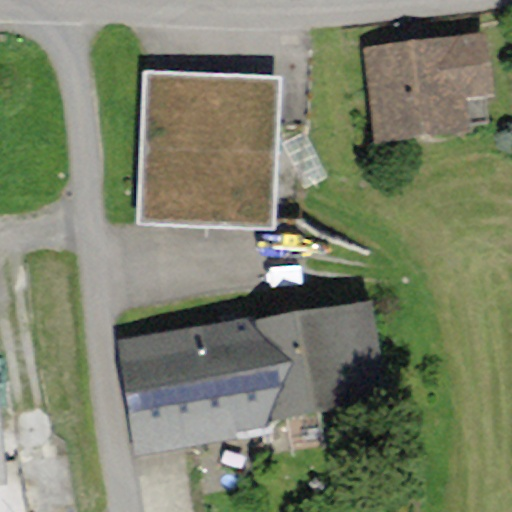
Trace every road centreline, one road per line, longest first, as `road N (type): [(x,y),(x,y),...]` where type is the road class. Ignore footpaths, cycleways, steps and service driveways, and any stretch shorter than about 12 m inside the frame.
road 1 (residential): [(56,7),(86,119),(129,511)]
road 2 (residential): [(56,7),(338,10),(417,0)]
